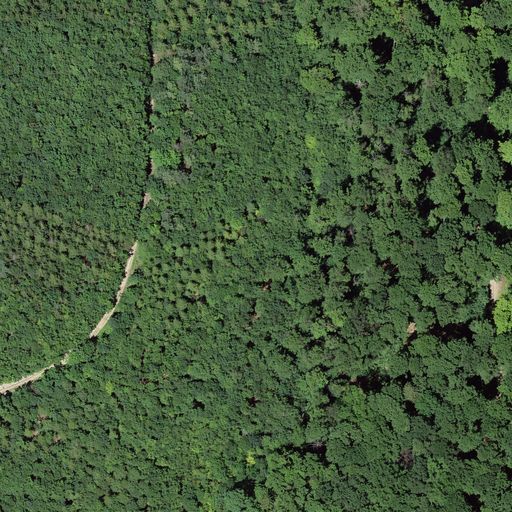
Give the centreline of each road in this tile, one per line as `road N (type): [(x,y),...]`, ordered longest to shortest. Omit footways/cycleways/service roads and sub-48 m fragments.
road 1 (track): [(141,0),(151,43),(147,145),(123,280),(112,308),(74,354),(0,396)]
road 2 (track): [(511,411),(495,351),(492,254),(502,174),(464,0)]
